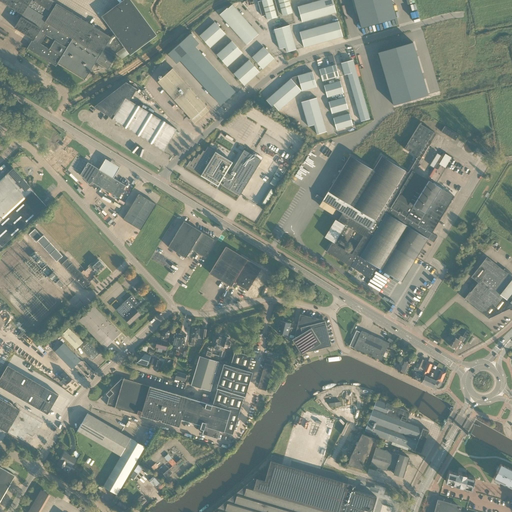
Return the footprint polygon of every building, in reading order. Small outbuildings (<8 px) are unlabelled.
[(0,0),(0,1),(22,15),(14,28),(34,40),(33,41),(32,41),(27,48),(56,66),(58,63),(85,80),(96,62),(108,69),(116,57),(113,55),(117,48),(124,44),(131,54),(155,35),(129,0),(125,0),(103,17),(116,34),(111,37),(56,4),(55,6),(53,4),(55,2),(51,0),(0,0)] [(261,0),(262,0),(258,1),(262,16),(266,15),(267,20),(277,17),(277,16),(279,16),(274,0),(261,0)] [(288,0),(278,0),(282,16),(292,13),(288,0)] [(320,0),(298,6),(302,22),(336,12),(332,0),(320,0)] [(353,0),(355,5),(357,11),(361,28),(396,18),(392,2),(391,2),(390,0),(353,0)] [(447,0),(424,0),(428,13),(449,7),(447,0)] [(258,34),(235,8),(232,5),(228,8),(227,8),(219,15),(246,45),(258,34)] [(338,21),(300,32),(304,48),(343,37),(338,21)] [(215,22),(203,32),(200,36),(210,48),(225,34),(215,22)] [(276,27),(274,28),(274,29),(279,49),(285,47),(286,52),(296,50),(289,25),(277,29),(276,27)] [(196,47),(199,44),(190,34),(168,54),(177,64),(181,61),(220,105),(235,92),(196,47)] [(242,53),(237,47),(232,41),(217,55),(227,67),(242,53)] [(413,42),(378,52),(380,61),(381,61),(382,67),(387,84),(387,83),(389,89),(393,105),(411,100),(410,99),(428,94),(423,79),(422,74),(422,73),(417,57),(415,51),(413,42)] [(274,59),(269,53),(264,47),(252,57),(263,69),(274,59)] [(121,60),(129,54),(124,48),(116,53),(121,60)] [(259,72),(254,66),(249,60),(234,74),(244,86),(259,72)] [(353,60),(341,63),(344,75),(347,74),(361,121),(370,119),(353,60)] [(339,76),(335,65),(319,69),(322,81),(339,76)] [(190,119),(194,124),(209,110),(206,107),(207,106),(173,68),(158,82),(191,118),(190,119)] [(273,105),(279,111),(301,91),(302,91),(317,87),(312,71),(292,77),(266,100),(272,106),(273,105)] [(343,93),(340,81),(324,86),(327,97),(343,93)] [(126,82),(93,107),(98,110),(99,109),(110,116),(110,117),(111,118),(113,114),(115,115),(112,119),(164,151),(177,129),(130,101),(137,89),(126,82)] [(348,109),(345,97),(328,102),(332,114),(348,109)] [(301,102),(308,126),(314,125),(317,134),(326,132),(317,98),(301,102)] [(353,125),(349,114),(333,118),(336,130),(353,125)] [(402,282),(428,239),(434,242),(437,236),(431,233),(440,220),(454,196),(440,188),(441,187),(428,180),(413,171),(436,133),(419,123),(404,148),(417,157),(408,172),(405,171),(405,170),(381,156),(373,170),(350,156),(322,201),(336,209),(344,214),(339,222),(335,219),(325,237),(333,242),(327,252),(370,278),(377,267),(402,282)] [(441,132),(455,141),(459,135),(445,126),(441,132)] [(475,151),(477,146),(466,142),(464,147),(475,151)] [(244,151),(231,173),(228,171),(233,162),(232,162),(215,152),(216,152),(215,152),(208,147),(205,152),(203,151),(200,155),(199,154),(196,159),(194,158),(192,162),(190,161),(187,166),(187,165),(186,166),(201,175),(201,176),(202,175),(218,185),(217,186),(218,186),(221,181),(225,183),(223,185),(239,195),(261,160),(244,151)] [(437,152),(441,154),(436,163),(440,164),(445,153),(438,150),(437,152)] [(105,159),(99,169),(107,174),(108,174),(110,175),(110,176),(113,178),(119,167),(105,159)] [(99,169),(88,163),(81,175),(89,184),(91,185),(93,185),(95,184),(107,192),(115,196),(118,198),(126,186),(113,178),(110,176),(110,175),(108,174),(107,174),(99,169)] [(0,221),(3,219),(32,191),(29,188),(31,187),(13,168),(0,180),(0,221)] [(305,179),(312,184),(315,179),(308,175),(305,179)] [(276,186),(279,178),(273,176),(270,184),(276,186)] [(262,205),(266,207),(273,190),(269,188),(262,205)] [(3,219),(0,221),(0,244),(2,247),(46,206),(32,191),(3,219)] [(123,220),(141,230),(156,205),(139,194),(123,220)] [(322,201),(319,205),(333,214),(336,209),(322,201)] [(215,240),(184,221),(168,247),(186,258),(191,249),(205,258),(215,240)] [(35,229),(29,235),(36,242),(37,241),(57,262),(63,256),(43,235),(42,236),(35,229)] [(231,286),(234,282),(247,290),(261,268),(226,247),(210,273),(231,286)] [(30,256),(42,269),(47,265),(35,252),(30,256)] [(511,274),(504,268),(503,270),(487,257),(471,277),(478,282),(465,299),(485,314),(489,318),(511,304),(511,274)] [(68,258),(62,264),(66,269),(81,285),(83,288),(85,286),(87,288),(92,284),(72,263),(68,258)] [(99,261),(93,266),(91,264),(88,266),(94,272),(96,270),(98,272),(104,266),(99,261)] [(58,277),(47,265),(42,269),(40,271),(46,279),(48,277),(53,282),(58,277)] [(125,319),(130,325),(141,315),(136,309),(135,310),(133,307),(138,303),(132,296),(122,304),(116,310),(125,319)] [(120,333),(94,306),(79,321),(105,348),(120,333)] [(294,338),(292,339),(301,355),(305,353),(331,346),(325,321),(320,323),(319,319),(300,314),(296,329),(297,332),(296,333),(295,336),(294,338)] [(278,328),(277,333),(283,334),(287,335),(290,335),(295,336),(296,333),(297,332),(296,329),(296,328),(292,327),(292,324),(290,323),(286,322),(280,321),(279,325),(278,328)] [(75,333),(69,327),(62,335),(75,349),(83,342),(77,336),(75,333)] [(206,329),(202,329),(199,329),(193,328),(192,338),(191,343),(194,343),(194,338),(198,339),(198,338),(201,339),(201,338),(205,338),(206,329)] [(161,340),(158,340),(156,347),(166,350),(168,342),(167,342),(168,337),(170,331),(163,329),(162,336),(161,340)] [(381,361),(389,343),(362,331),(361,333),(356,331),(349,346),(381,361)] [(469,333),(466,331),(462,337),(460,336),(458,340),(455,338),(455,339),(452,338),(451,340),(451,341),(453,342),(450,346),(454,348),(456,349),(460,342),(463,344),(466,339),(469,333)] [(174,348),(176,348),(180,333),(174,332),(170,344),(174,345),(174,348)] [(180,333),(176,348),(179,349),(180,346),(184,347),(185,342),(187,335),(180,333)] [(215,346),(214,349),(220,351),(221,347),(222,346),(227,347),(227,346),(229,347),(231,342),(228,342),(229,337),(228,336),(226,335),(225,336),(224,336),(218,335),(217,339),(216,341),(215,345),(215,346)] [(92,360),(100,353),(89,342),(83,348),(87,352),(86,354),(92,360)] [(64,343),(55,351),(72,369),(80,361),(64,343)] [(188,398),(181,419),(201,425),(200,429),(204,430),(202,434),(217,438),(220,431),(224,432),(232,434),(243,396),(245,397),(252,372),(247,371),(251,356),(234,351),(230,366),(224,364),(217,388),(217,389),(213,405),(188,398)] [(137,362),(147,366),(150,356),(145,354),(137,362)] [(210,391),(215,375),(219,362),(200,356),(191,385),(210,391)] [(257,388),(258,388),(266,391),(273,366),(273,365),(275,359),(267,357),(265,363),(257,388)] [(405,360),(404,362),(403,361),(401,365),(398,364),(395,369),(399,371),(399,372),(405,375),(410,363),(408,362),(405,360)] [(412,378),(420,382),(422,377),(421,377),(424,371),(425,372),(428,363),(427,363),(428,362),(423,360),(419,369),(415,368),(413,372),(415,373),(412,378)] [(421,377),(422,377),(420,382),(422,377),(424,378),(422,383),(428,385),(431,378),(426,376),(427,372),(429,373),(432,365),(428,363),(425,372),(424,371),(421,377)] [(8,365),(0,378),(0,386),(48,414),(59,395),(8,365)] [(441,371),(437,380),(442,382),(445,373),(441,371)] [(61,381),(65,385),(71,379),(64,372),(60,376),(63,379),(61,381)] [(187,375),(177,372),(175,379),(185,382),(187,375)] [(436,381),(431,378),(428,385),(433,388),(436,381)] [(112,388),(106,394),(109,397),(107,405),(133,413),(135,408),(142,410),(149,386),(123,379),(123,380),(121,379),(112,388)] [(135,408),(133,413),(158,421),(159,420),(159,419),(161,420),(161,421),(161,422),(179,427),(181,419),(188,398),(156,388),(149,386),(142,410),(135,408)] [(0,398),(0,428),(7,432),(20,410),(0,398)] [(361,400),(357,410),(361,412),(365,401),(361,400)] [(376,400),(363,435),(374,439),(384,442),(385,440),(412,449),(411,451),(414,452),(414,450),(421,453),(429,431),(423,428),(422,429),(405,423),(406,421),(409,412),(376,400)] [(20,410),(7,432),(29,445),(42,423),(20,410)] [(87,413),(77,431),(121,456),(131,439),(87,413)] [(369,455),(371,447),(374,439),(363,435),(362,434),(353,452),(351,456),(350,457),(348,465),(361,469),(365,459),(367,455),(369,455)] [(144,447),(131,439),(121,456),(103,487),(116,494),(144,447)] [(394,474),(402,477),(409,457),(400,455),(383,450),(375,448),(370,466),(387,471),(388,467),(395,469),(394,474)] [(61,460),(58,465),(64,468),(66,464),(72,467),(76,459),(64,452),(60,460),(61,460)] [(372,511),(376,497),(354,490),(355,486),(270,461),(266,475),(258,473),(256,479),(254,479),(212,511),(362,511),(364,509),(372,511)] [(511,487),(511,469),(500,464),(493,478),(511,487)] [(0,501),(15,476),(0,467),(0,501)] [(169,469),(163,474),(166,478),(172,473),(169,469)] [(463,486),(471,488),(472,483),(473,483),(473,482),(474,477),(466,475),(466,474),(458,471),(457,472),(448,470),(447,475),(446,476),(447,476),(445,481),(454,483),(454,484),(463,486)] [(38,489),(27,511),(40,511),(49,494),(38,489)] [(142,504),(146,500),(141,495),(137,499),(142,504)] [(459,511),(461,508),(439,502),(436,511),(459,511)]
